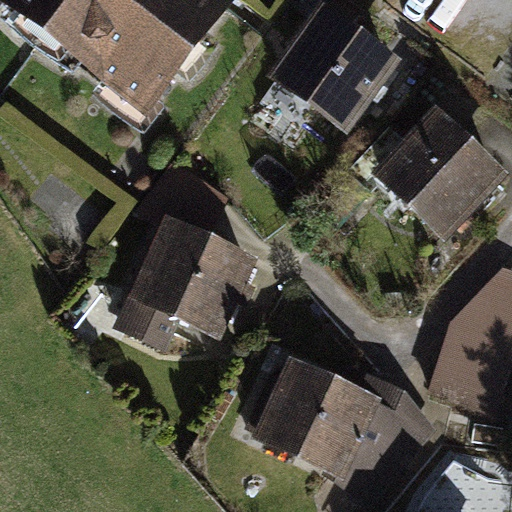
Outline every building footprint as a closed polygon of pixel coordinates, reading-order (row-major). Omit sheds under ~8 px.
[(232,0),(0,0),(0,1),(148,112),(232,0)] [(399,60),(320,3),(268,76),(347,132),(399,60)] [(506,175),(434,107),(372,172),(443,240),(506,175)] [(137,211),(160,227),(168,210),(206,228),(228,198),(175,159),(137,211)] [(260,253),(206,228),(168,210),(160,227),(113,326),(164,350),(181,316),(221,335),(260,253)] [(511,270),(503,268),(451,323),(429,394),(500,415),(511,368),(511,270)] [(376,391),(290,353),(250,438),(336,479),(371,508),(437,430),(406,390),(382,379),(376,391)]
